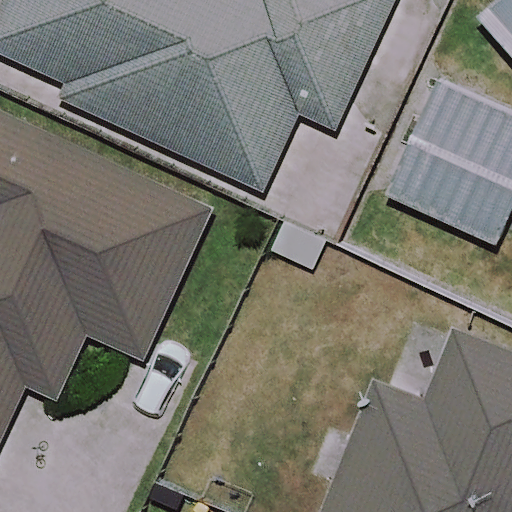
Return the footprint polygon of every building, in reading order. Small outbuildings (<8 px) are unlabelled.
[(20,0),(0,47),(0,67),(274,185),(308,107),(343,122),(395,0),(20,0)] [(511,0),(503,0),(488,15),(511,40),(511,0)] [(511,210),(511,96),(458,70),(397,192),(496,242),(511,210)] [(221,215),(0,108),(0,448),(31,385),(76,407),(110,337),(152,357),(221,215)] [(435,410),(386,388),(366,434),(313,411),(289,467),(342,490),(331,511),(511,511),(511,343),(472,326),(435,410)]
